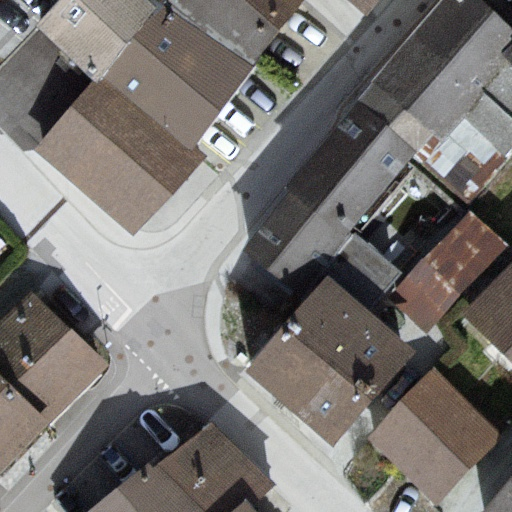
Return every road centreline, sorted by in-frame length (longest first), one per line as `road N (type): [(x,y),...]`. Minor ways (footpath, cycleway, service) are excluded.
road 1 (unclassified): [(159,310),(187,260),(429,0)]
road 2 (unclassified): [(23,511),(153,373),(179,356)]
road 3 (unclassified): [(328,511),(179,356)]
road 4 (unclassified): [(159,310),(112,286),(0,172)]
